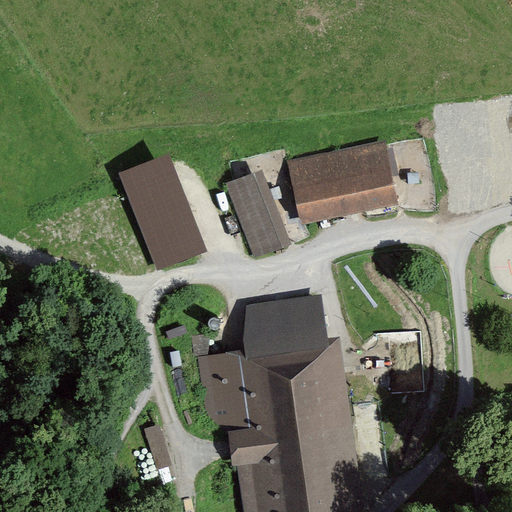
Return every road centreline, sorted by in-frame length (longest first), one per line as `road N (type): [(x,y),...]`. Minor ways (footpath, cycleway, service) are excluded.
road 1 (track): [(0,244),(72,276),(152,295)]
road 2 (track): [(89,511),(107,454),(151,374)]
